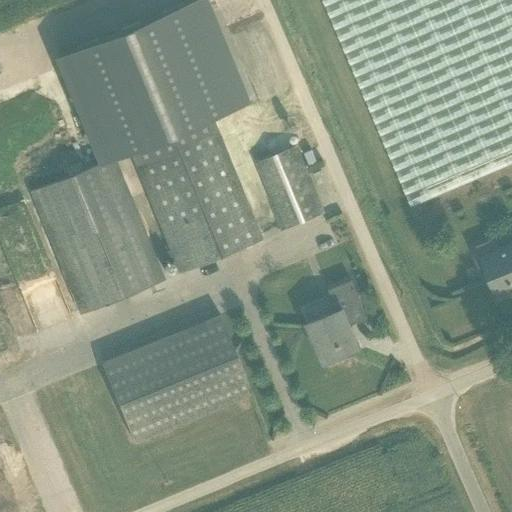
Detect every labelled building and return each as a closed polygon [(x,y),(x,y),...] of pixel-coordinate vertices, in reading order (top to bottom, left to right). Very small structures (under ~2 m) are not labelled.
[(511,0),(325,0),(411,204),(511,165),(511,0)] [(210,118),(124,152),(176,271),(262,236),(210,118)] [(299,149),(252,166),(281,231),(328,215),(299,149)] [(109,161),(25,193),(77,318),(162,284),(109,161)] [(511,230),(469,248),(494,311),(511,303),(511,230)] [(336,313),(306,327),(325,370),(373,348),(356,311),(364,307),(352,279),(326,291),(336,313)] [(217,322),(97,366),(129,445),(247,399),(217,322)]
